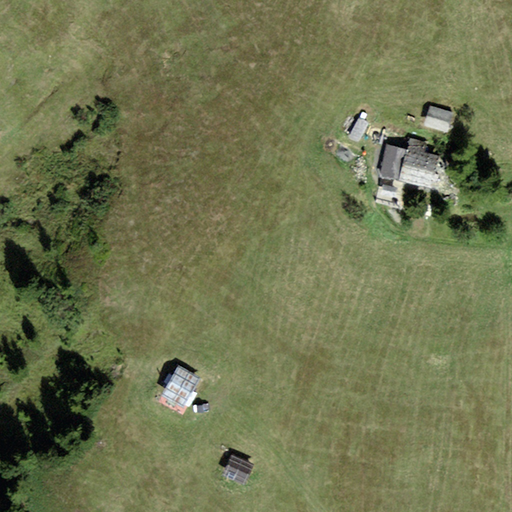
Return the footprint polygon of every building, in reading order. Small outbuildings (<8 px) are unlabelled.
[(428,106),(423,127),(447,133),(453,113),(428,106)] [(359,142),(368,125),(358,120),(349,137),(359,142)] [(407,151),(423,154),(426,142),(410,139),(407,151)] [(407,151),(386,145),(378,175),(431,188),(438,158),(423,154),(407,151)] [(398,190),(379,185),(376,197),(394,202),(398,190)] [(178,365),(161,397),(184,409),(202,378),(178,365)] [(253,466),(231,456),(223,476),(245,485),(253,466)]
